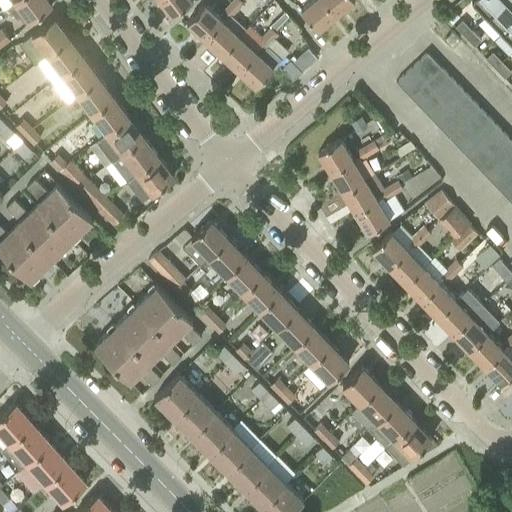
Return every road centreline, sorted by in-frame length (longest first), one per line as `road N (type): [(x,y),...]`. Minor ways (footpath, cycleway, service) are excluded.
road 1 (residential): [(497,442),(225,166)]
road 2 (residential): [(24,345),(225,166)]
road 3 (residential): [(225,166),(423,0)]
road 4 (unclassified): [(186,511),(24,345)]
road 5 (residential): [(225,166),(101,0)]
